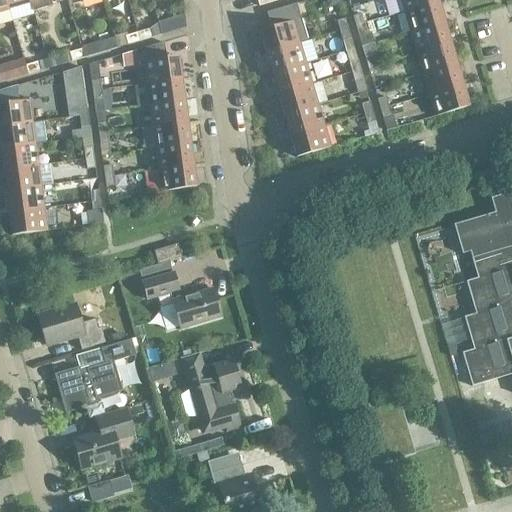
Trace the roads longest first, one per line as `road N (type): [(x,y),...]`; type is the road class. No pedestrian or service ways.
road 1 (residential): [(327,511),(240,215)]
road 2 (residential): [(511,134),(240,215)]
road 3 (residential): [(240,215),(208,0)]
road 4 (residential): [(55,511),(0,346)]
